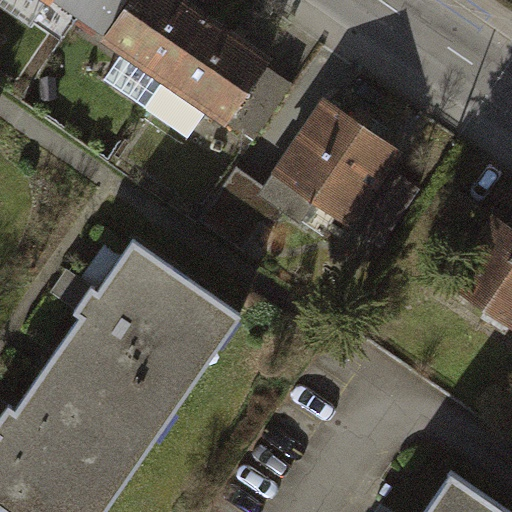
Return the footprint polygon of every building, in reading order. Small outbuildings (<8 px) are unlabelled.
[(126,52),(167,81),(215,14),(194,0),(136,0),(108,40),(126,52)] [(210,112),(226,123),(265,68),(274,56),(215,14),(167,81),(210,112)] [(149,107),(167,81),(126,52),(107,78),(149,107)] [(265,68),(226,123),(246,136),(285,81),(265,68)] [(210,112),(167,81),(149,107),(192,138),(210,112)] [(329,99),(277,172),(349,223),(401,150),(329,99)] [(260,181),(238,167),(202,223),(224,237),(260,181)] [(448,233),(479,190),(461,176),(429,219),(448,233)] [(511,211),(490,196),(438,268),(510,320),(511,317),(511,211)] [(139,239),(54,358),(147,424),(232,305),(139,239)] [(54,358),(0,432),(0,499),(18,511),(83,511),(147,424),(54,358)] [(511,511),(511,505),(457,468),(427,511),(511,511)]
